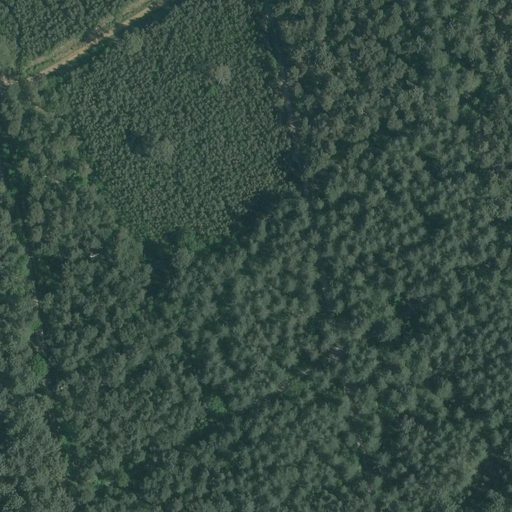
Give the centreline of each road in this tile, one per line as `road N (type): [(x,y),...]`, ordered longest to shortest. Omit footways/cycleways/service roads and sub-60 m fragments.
road 1 (track): [(75,505),(211,435),(511,248)]
road 2 (track): [(0,148),(76,511)]
